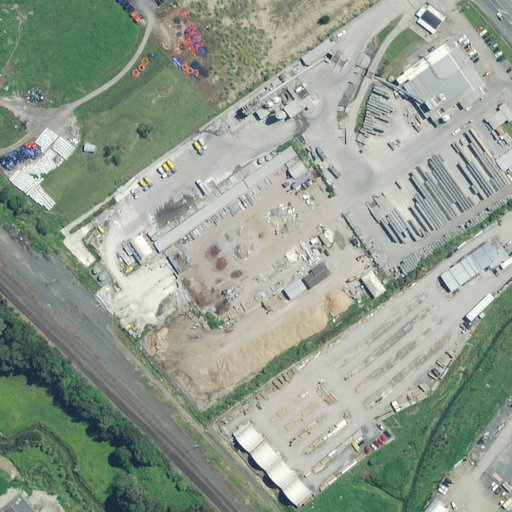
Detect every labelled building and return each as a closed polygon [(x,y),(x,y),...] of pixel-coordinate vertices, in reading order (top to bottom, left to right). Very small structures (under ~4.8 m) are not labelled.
[(427,8),(423,5),(417,14),(421,17),(427,8)] [(451,21),(434,8),(424,21),(441,34),(451,21)] [(337,41),(343,36),(339,31),(333,36),(337,41)] [(332,43),(329,39),(302,58),(307,65),(308,64),(309,66),(337,46),(333,42),(332,43)] [(454,48),(406,83),(439,129),(488,93),(454,48)] [(293,118),(304,110),(304,109),(307,107),(309,110),(316,105),(309,95),(299,102),(297,100),(285,108),(293,118)] [(273,112),(268,105),(258,112),(263,119),(273,112)] [(284,119),(285,119),(286,118),(287,118),(287,117),(287,116),(287,115),(287,114),(287,113),(286,112),(285,111),(284,111),(283,111),(282,111),(281,111),(280,112),(280,113),(279,114),(279,115),(279,116),(279,117),(280,117),(280,118),(281,119),(282,119),(283,119),(284,119)] [(511,125),(511,115),(510,113),(496,123),(503,132),(511,125)] [(511,141),(511,140),(507,133),(502,136),(508,144),(511,141)] [(156,246),(162,255),(298,157),(291,148),(156,246)] [(308,171),(301,161),(289,169),(295,179),(308,171)] [(315,181),(309,173),(293,184),(296,189),(302,184),(306,188),(315,181)] [(354,232),(347,221),(326,236),(333,246),(354,232)] [(153,251),(142,234),(128,244),(139,261),(137,262),(139,266),(159,252),(156,249),(153,251)] [(291,263),(301,257),(311,251),(304,241),(294,248),(295,250),(286,256),(291,263)] [(442,280),(454,297),(504,260),(492,243),(442,280)] [(242,298),(272,277),(280,271),(275,263),(266,268),(265,267),(226,294),(232,303),(241,297),(242,298)] [(496,298),(490,293),(467,317),(473,323),(496,298)] [(331,311),(326,303),(316,309),(321,318),(331,311)] [(302,329),(298,323),(289,330),(293,335),(302,329)] [(270,339),(276,348),(287,341),(281,332),(270,339)] [(276,348),(270,339),(260,346),(266,355),(276,348)] [(261,357),(257,351),(247,358),(251,364),(261,357)]
